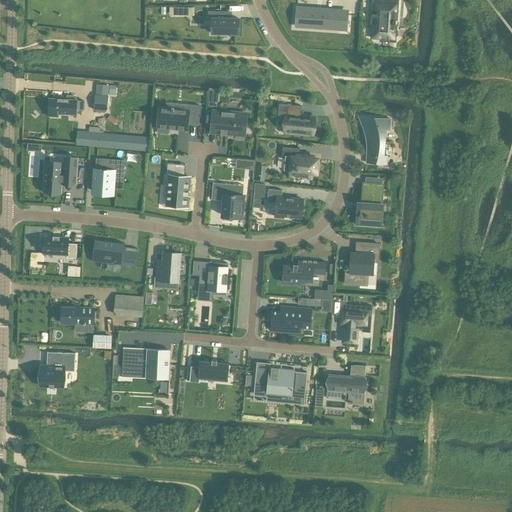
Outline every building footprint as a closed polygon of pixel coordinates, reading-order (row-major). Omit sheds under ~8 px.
[(373,0),(373,11),(373,13),(373,14),(372,14),(372,17),(373,17),(373,24),(372,24),(372,25),(380,25),(380,28),(380,36),(380,38),(393,39),(394,25),(394,24),(395,24),(396,20),(395,20),(395,12),(397,13),(398,0),(373,0)] [(296,7),(295,25),(338,28),(339,10),(296,7)] [(239,18),(232,18),(232,11),(228,11),(208,11),(208,18),(212,18),(212,33),(238,34),(239,18)] [(94,93),(115,93),(115,85),(95,84),(94,93)] [(59,112),(77,113),(77,110),(77,100),(78,95),(72,94),(71,98),(50,97),(49,115),(58,116),(59,112)] [(94,94),(93,109),(105,110),(107,95),(102,94),(96,94),(94,94)] [(287,110),(283,109),(280,109),(278,120),(285,121),(284,132),(288,133),(313,135),(313,132),(314,120),(310,120),(310,119),(304,118),(304,119),(300,119),(301,106),(287,104),(287,110)] [(157,127),(187,130),(188,123),(199,124),(200,106),(189,105),(189,107),(185,107),(185,110),(159,108),(157,127)] [(243,128),(244,113),(213,110),(212,130),(221,131),(220,135),(221,135),(221,133),(226,133),(226,135),(227,135),(227,131),(234,132),(235,127),(243,128)] [(106,119),(113,124),(117,119),(110,115),(106,119)] [(389,130),(390,119),(359,116),(364,130),(365,132),(366,136),(367,140),(369,140),(368,154),(367,154),(366,163),(387,164),(387,156),(384,155),(384,149),(382,149),(384,129),(389,130)] [(149,150),(150,136),(77,130),(76,144),(149,150)] [(310,155),(309,155),(309,156),(305,155),(303,155),(299,155),(299,148),(283,146),(281,156),(285,157),(283,170),(294,171),(293,175),(308,177),(308,173),(316,174),(318,159),(314,159),(314,156),(310,156),(310,155)] [(45,172),(43,192),(61,193),(62,184),(63,184),(75,185),(76,185),(76,184),(77,179),(78,158),(64,157),(63,163),(44,162),(43,172),(45,172)] [(253,160),(225,157),(224,166),(252,169),(253,160)] [(93,191),(113,193),(113,187),(123,188),(125,160),(97,158),(96,168),(95,168),(93,191)] [(168,163),(166,186),(173,187),(171,205),(187,207),(190,177),(185,177),(173,176),(174,164),(168,163)] [(213,183),(212,189),(224,190),(223,200),(222,215),(230,216),(230,217),(242,218),(244,196),(243,196),(234,196),(235,194),(234,194),(235,184),(213,183)] [(263,200),(265,184),(255,183),(253,199),(263,200)] [(365,184),(364,189),(363,189),(362,200),(362,203),(360,203),(360,209),(358,208),(356,224),(375,226),(376,215),(382,216),(383,204),(381,204),(381,200),(382,200),(383,184),(365,183),(365,184)] [(268,202),(267,213),(275,214),(275,217),(283,218),(283,216),(301,217),(303,199),(282,197),(283,190),(268,189),(267,201),(268,202)] [(76,258),(77,244),(68,243),(68,238),(59,238),(60,236),(59,236),(59,238),(56,238),(54,238),(54,236),(53,236),(53,237),(44,237),(43,253),(67,254),(67,258),(76,258)] [(92,259),(92,261),(93,261),(93,260),(121,263),(120,265),(135,267),(135,266),(137,252),(138,249),(137,248),(137,251),(124,250),(124,247),(124,244),(125,244),(125,243),(116,242),(113,242),(95,240),(94,252),(95,252),(94,259),(92,259)] [(357,242),(356,253),(354,253),(354,255),(352,255),(351,271),(345,270),(345,271),(346,271),(345,284),(360,285),(360,284),(367,285),(368,273),(372,273),(373,262),(378,262),(379,244),(357,242)] [(157,264),(156,280),(178,281),(180,254),(164,252),(163,264),(157,264)] [(299,261),(299,266),(284,265),(283,283),(298,284),(299,281),(308,282),(308,274),(324,275),(325,262),(299,261)] [(200,274),(199,289),(211,290),(211,293),(226,294),(229,263),(210,262),(209,275),(200,274)] [(332,286),(328,285),(328,292),(316,291),(316,297),(331,298),(332,286)] [(115,294),(114,315),(143,317),(144,297),(115,294)] [(331,300),(322,299),(321,311),(331,312),(331,300)] [(346,304),(345,310),(342,310),(341,323),(343,324),(346,324),(345,342),(356,343),(358,329),(355,329),(355,325),(366,325),(367,314),(372,314),(372,306),(346,304)] [(94,322),(95,307),(62,305),(62,321),(94,322)] [(291,306),(292,306),(291,311),(290,311),(290,313),(285,312),(285,315),(272,314),(271,325),(280,326),(279,331),(294,332),(294,327),(310,328),(312,307),(291,306)] [(146,313),(145,324),(155,325),(155,313),(146,313)] [(112,335),(93,334),(93,347),(111,348),(112,335)] [(123,347),(122,369),(134,370),(134,372),(147,373),(147,375),(147,376),(169,377),(170,351),(169,360),(149,359),(149,351),(124,349),(124,347),(123,347)] [(75,353),(57,352),(57,366),(47,366),(41,366),(40,385),(49,386),(49,388),(50,388),(50,386),(53,386),(53,388),(54,388),(54,386),(64,387),(64,371),(65,362),(75,363),(75,353)] [(191,366),(189,382),(199,382),(199,378),(208,379),(208,374),(217,375),(216,380),(227,381),(228,363),(217,362),(217,361),(216,362),(212,362),(212,360),(212,361),(200,360),(200,367),(191,366)] [(362,403),(366,366),(351,365),(350,376),(328,374),(326,398),(345,399),(345,392),(349,393),(349,402),(362,403)] [(256,371),(254,393),(254,392),(267,394),(267,395),(279,397),(279,395),(292,396),(292,394),(305,395),(307,372),(294,371),(294,369),(286,368),(281,368),(281,367),(281,368),(270,367),(270,366),(269,366),(269,373),(256,372),(256,371)] [(315,406),(323,406),(324,390),(316,390),(315,406)]
